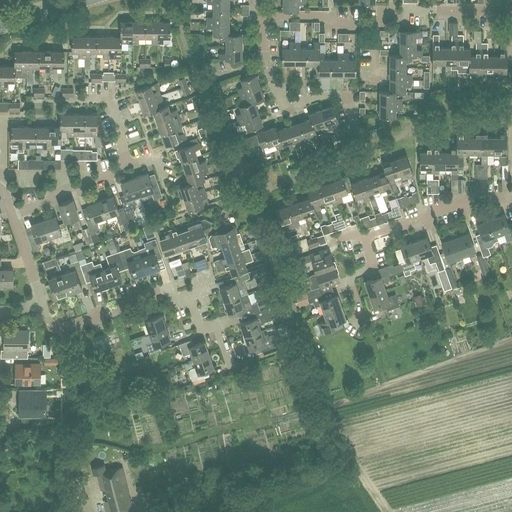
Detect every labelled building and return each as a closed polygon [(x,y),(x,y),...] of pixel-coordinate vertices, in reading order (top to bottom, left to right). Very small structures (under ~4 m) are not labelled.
[(229,10),(229,0),(207,0),(207,3),(213,3),(213,10),(229,10)] [(305,3),(305,0),(283,0),(283,11),(299,11),(299,3),(305,3)] [(478,13),(486,10),(484,3),(476,6),(478,13)] [(229,23),(229,10),(213,10),(213,17),(207,17),(207,22),(229,23)] [(133,44),(133,22),(121,22),(121,37),(121,44),(133,44)] [(145,38),(145,22),(133,22),(133,44),(138,44),(138,37),(145,38)] [(157,44),(158,22),(145,22),(145,38),(152,38),(152,44),(157,44)] [(158,22),(157,44),(163,44),(163,38),(170,38),(170,22),(158,22)] [(229,23),(207,22),(207,28),(213,28),(213,35),(220,35),(229,35),(229,34),(229,23)] [(457,67),(457,35),(457,23),(449,23),(449,33),(452,35),(452,48),(445,48),(445,64),(451,64),(451,69),(457,69),(457,67)] [(400,44),(416,44),(416,37),(422,37),(422,31),(400,31),(400,44)] [(242,41),(242,35),(242,34),(240,34),(229,34),(229,35),(220,35),(220,40),(226,40),(226,47),(242,47),(242,41)] [(445,64),(445,48),(439,48),(439,35),(433,35),(433,67),(437,67),(437,64),(445,64)] [(470,56),(470,48),(463,48),(463,35),(457,35),(457,67),(461,67),(461,64),(469,64),(470,64),(470,56)] [(84,58),(84,36),(72,36),(72,52),(79,52),(79,58),(84,58)] [(96,52),(96,37),(84,36),(84,58),(90,58),(90,52),(96,52)] [(108,59),(109,37),(96,37),(96,52),(104,52),(104,59),(108,59)] [(121,37),(109,37),(108,59),(114,59),(114,58),(121,58),(121,44),(121,37)] [(294,64),(295,43),(289,43),(289,49),(282,49),(282,64),(294,64)] [(307,65),(307,49),(300,49),(300,43),(295,43),(294,64),(307,65)] [(319,65),(319,43),(314,43),(314,49),(307,49),(307,65),(319,65)] [(331,76),(331,60),(324,60),(325,54),(319,54),(319,43),(319,65),(318,76),(331,76)] [(478,75),(481,75),(481,43),(476,43),(476,56),(470,56),(470,64),(469,64),(469,72),(478,72),(478,75)] [(494,72),(494,56),(488,56),(487,43),(481,43),(481,75),(482,80),(488,80),(488,72),(494,72)] [(494,56),(494,72),(502,72),(502,75),(506,75),(506,43),(500,43),(500,56),(494,56)] [(400,56),(412,56),(421,56),(422,56),(422,51),(416,51),(416,44),(400,44),(400,55),(400,56)] [(241,60),(242,47),(226,47),(226,54),(219,54),(219,59),(241,60)] [(27,73),(27,51),(15,51),(14,66),(14,77),(26,77),(26,73),(27,73)] [(39,67),(39,51),(27,51),(27,73),(32,73),(32,67),(39,67)] [(51,73),(51,51),(39,51),(39,67),(46,67),(46,73),(51,73)] [(51,51),(51,73),(56,73),(56,67),(64,67),(64,51),(51,51)] [(343,76),(343,54),(338,54),(338,60),(331,60),(331,76),(343,76)] [(343,54),(343,76),(356,76),(356,60),(349,60),(349,54),(343,54)] [(390,68),(405,68),(405,61),(412,61),(412,56),(400,56),(400,55),(390,55),(390,56),(390,68)] [(14,82),(14,77),(14,66),(2,66),(2,88),(8,88),(8,82),(14,82)] [(405,75),(405,68),(390,68),(390,80),(412,80),(412,75),(405,75)] [(239,94),(260,87),(256,75),(241,80),(243,87),(237,89),(239,94)] [(412,85),(412,80),(390,80),(390,92),(405,92),(405,85),(412,85)] [(139,103),(160,95),(156,84),(135,91),(139,103)] [(239,107),(264,98),(260,87),(239,94),(241,99),(246,97),(249,103),(239,106),(239,107)] [(405,93),(405,92),(390,92),(379,92),(379,104),(401,104),(401,99),(395,99),(395,93),(405,93)] [(158,109),(164,107),(160,95),(139,103),(144,115),(153,111),(158,109)] [(238,120),(258,113),(254,102),(264,99),(264,98),(239,107),(242,113),(236,115),(238,120)] [(14,112),(14,104),(9,103),(2,103),(2,112),(8,112),(8,110),(9,110),(9,112),(14,112)] [(401,110),(401,104),(379,104),(380,117),(395,117),(395,110),(401,110)] [(157,122),(177,115),(176,110),(170,112),(168,105),(164,107),(158,109),(153,111),(157,122)] [(319,110),(326,131),(333,129),(331,123),(337,121),(332,106),(319,110)] [(323,132),(326,131),(319,110),(308,114),(310,119),(316,140),(318,139),(317,135),(314,129),(321,126),(323,132)] [(258,113),(238,120),(239,125),(245,123),(248,130),(262,125),(258,113)] [(72,137),(73,114),(60,114),(60,128),(60,130),(61,130),(67,130),(67,137),(72,137)] [(85,130),(85,115),(73,114),(72,137),(78,137),(78,130),(85,130)] [(85,115),(85,130),(91,130),(91,137),(97,137),(97,115),(85,115)] [(161,134),(182,127),(179,120),(177,115),(157,122),(161,134)] [(314,140),(316,140),(310,119),(296,124),(301,139),(311,135),(313,141),(314,140)] [(298,140),(301,139),(296,124),(283,128),(290,149),(300,145),(298,140)] [(205,136),(210,134),(207,126),(202,128),(198,130),(200,138),(205,136)] [(24,149),(24,127),(11,127),(11,143),(19,143),(19,149),(24,149)] [(36,143),(36,127),(24,127),(24,149),(29,149),(29,143),(36,143)] [(48,149),(48,127),(36,127),(36,143),(42,143),(42,149),(48,149)] [(60,128),(48,127),(48,149),(53,149),(53,143),(61,143),(61,130),(60,130),(60,128)] [(184,133),(182,127),(161,134),(165,146),(186,138),(184,133)] [(290,149),(283,128),(276,131),(275,127),(269,129),(275,144),(277,149),(282,148),(282,145),(288,143),(290,149)] [(262,148),(275,144),(269,129),(256,133),(262,148)] [(469,153),(469,137),(463,137),(463,132),(457,132),(457,147),(457,156),(458,156),(458,167),(463,167),(463,153),(469,153)] [(478,156),(481,156),(482,156),(482,132),(476,132),(476,137),(469,137),(469,153),(478,153),(478,156)] [(494,153),(494,137),(487,137),(487,132),(482,132),(482,156),(482,165),(482,179),(487,179),(487,165),(487,153),(494,153)] [(494,137),(494,153),(499,153),(499,163),(502,166),(502,179),(508,179),(508,165),(506,165),(506,159),(506,132),(500,132),(500,137),(494,137)] [(325,148),(324,146),(325,145),(321,134),(317,135),(318,139),(322,150),(325,148)] [(249,147),(258,144),(255,136),(246,139),(249,147)] [(333,145),(334,150),(342,148),(340,142),(338,143),(336,136),(331,138),(333,145)] [(317,151),(313,152),(315,157),(323,154),(322,150),(318,139),(316,140),(314,140),(317,151)] [(180,157),(182,162),(186,160),(196,156),(194,150),(200,148),(198,143),(177,150),(178,150),(175,151),(177,158),(180,157)] [(327,153),(334,150),(333,145),(325,148),(327,153)] [(426,174),(433,174),(433,146),(427,146),(427,152),(420,152),(420,168),(426,168),(426,174)] [(445,168),(445,152),(439,152),(439,146),(433,146),(433,174),(439,174),(439,168),(445,168)] [(67,160),(72,160),(72,152),(72,147),(66,147),(66,149),(61,149),(61,160),(67,160)] [(457,147),(451,147),(451,152),(445,152),(445,168),(451,168),(450,174),(457,174),(457,171),(458,171),(458,167),(458,156),(457,156),(457,147)] [(78,161),(85,161),(85,151),(85,150),(78,150),(78,152),(72,152),(72,160),(78,161)] [(85,161),(97,161),(97,152),(92,152),(92,150),(85,150),(85,151),(85,161)] [(292,165),(308,160),(306,154),(290,160),(292,165)] [(394,160),(399,174),(406,172),(408,178),(414,176),(406,155),(394,160)] [(186,173),(206,166),(204,161),(198,163),(196,156),(186,160),(182,162),(186,173)] [(279,165),(288,163),(286,157),(278,160),(279,165)] [(36,169),(36,160),(29,160),(29,161),(23,161),(23,169),(36,169)] [(48,169),(48,161),(43,161),(43,160),(36,160),(36,169),(48,169)] [(60,160),(55,160),(55,161),(48,161),(48,169),(60,169),(60,160)] [(393,177),(399,174),(394,160),(382,164),(385,171),(386,171),(390,184),(391,184),(393,192),(397,191),(395,183),(393,177)] [(195,183),(201,181),(204,180),(202,173),(208,171),(206,166),(186,173),(190,184),(190,185),(195,183)] [(380,193),(386,191),(388,194),(393,192),(391,184),(390,184),(386,171),(385,171),(374,175),(380,192),(380,193)] [(134,179),(140,196),(151,192),(154,201),(162,198),(157,184),(151,186),(147,174),(134,179)] [(380,192),(374,175),(363,179),(370,200),(375,198),(374,194),(380,192)] [(331,182),(338,203),(343,201),(341,195),(347,193),(342,178),(331,182)] [(132,198),(140,196),(134,179),(121,183),(125,195),(119,197),(123,208),(128,222),(134,220),(132,213),(136,208),(132,198)] [(365,202),(370,200),(363,179),(351,183),(356,198),(363,196),(365,202)] [(201,181),(195,183),(190,185),(190,184),(180,188),(184,200),(205,192),(203,187),(201,181)] [(333,205),(338,203),(331,182),(319,186),(324,201),(331,199),(333,205)] [(318,203),(324,201),(319,186),(307,190),(310,198),(315,211),(320,209),(318,203)] [(205,192),(184,200),(188,211),(209,204),(207,197),(205,192)] [(419,202),(417,192),(412,194),(413,195),(408,197),(411,205),(415,203),(419,202)] [(406,207),(411,205),(408,197),(407,197),(406,194),(404,195),(405,196),(397,199),(401,208),(406,207)] [(128,222),(123,208),(118,210),(113,197),(100,201),(105,217),(115,214),(119,225),(122,224),(125,232),(131,230),(128,222)] [(318,218),(315,211),(310,198),(299,202),(304,216),(311,214),(313,220),(318,218)] [(81,227),(72,200),(59,205),(65,222),(71,219),(75,229),(81,227)] [(88,228),(93,242),(93,243),(99,241),(96,233),(99,232),(95,221),(105,217),(100,201),(87,206),(91,219),(86,221),(88,228)] [(304,216),(299,202),(287,206),(295,226),(306,222),(304,216)] [(283,231),(295,226),(287,206),(276,210),(281,225),(283,231)] [(387,213),(390,221),(402,216),(398,206),(391,208),(392,211),(387,213)] [(390,221),(387,213),(382,214),(381,212),(375,214),(378,225),(390,221)] [(457,212),(448,215),(451,224),(460,221),(457,212)] [(364,230),(378,225),(375,214),(374,215),(376,218),(370,219),(369,216),(360,219),(361,222),(364,230)] [(491,219),(497,235),(504,232),(507,241),(511,239),(511,222),(508,224),(504,215),(491,219)] [(43,221),(49,237),(55,235),(58,244),(64,242),(71,239),(66,226),(60,228),(56,216),(43,221)] [(207,240),(205,237),(211,225),(210,225),(212,222),(205,219),(202,220),(202,221),(199,220),(193,222),(201,245),(202,249),(207,248),(204,241),(207,240)] [(497,235),(491,219),(478,224),(481,233),(475,235),(482,255),(483,257),(491,255),(488,248),(493,246),(492,243),(499,241),(497,235)] [(37,242),(49,237),(43,221),(31,225),(35,236),(28,239),(33,252),(40,250),(37,242)] [(210,243),(237,233),(235,227),(224,221),(219,232),(210,235),(209,238),(210,243)] [(189,246),(194,244),(195,247),(201,245),(193,222),(187,224),(189,229),(183,231),(189,246)] [(330,233),(335,231),(332,223),(327,225),(325,225),(320,226),(323,235),(317,237),(319,245),(326,243),(324,235),(330,233)] [(86,244),(93,242),(88,228),(81,230),(86,244)] [(189,246),(183,231),(177,233),(175,228),(170,230),(178,253),(183,251),(184,253),(190,251),(189,246)] [(178,253),(170,230),(164,232),(166,237),(160,239),(165,255),(171,253),(172,255),(174,254),(178,253)] [(256,240),(265,237),(262,230),(253,233),(256,240)] [(224,251),(239,246),(243,244),(239,233),(237,233),(210,243),(212,248),(222,245),(224,251)] [(455,238),(461,256),(468,254),(469,258),(476,255),(468,233),(455,238)] [(447,276),(445,269),(436,245),(431,247),(427,237),(414,242),(420,257),(427,255),(430,264),(436,262),(441,278),(447,276)] [(455,258),(461,256),(455,238),(442,243),(450,265),(456,263),(455,258)] [(156,259),(162,257),(155,239),(144,243),(145,247),(138,250),(146,273),(159,268),(156,259)] [(413,260),(420,257),(414,242),(401,246),(406,262),(401,264),(403,270),(405,276),(411,274),(410,271),(416,269),(413,260)] [(216,267),(251,254),(249,249),(241,251),(239,246),(224,251),(226,257),(214,261),(216,267)] [(146,273),(138,250),(134,252),(131,250),(130,248),(118,252),(124,270),(130,268),(133,277),(146,273)] [(316,252),(295,259),(295,260),(297,265),(312,260),(317,273),(335,267),(330,254),(324,256),(322,250),(316,252)] [(118,272),(124,270),(118,252),(106,256),(110,268),(103,270),(108,286),(122,281),(118,272)] [(85,279),(80,265),(78,261),(75,253),(71,254),(74,262),(68,264),(71,272),(62,275),(69,294),(82,289),(79,280),(85,279)] [(251,254),(216,267),(217,272),(230,268),(232,274),(247,269),(245,263),(253,260),(251,254)] [(483,257),(482,255),(477,257),(483,276),(489,274),(483,257)] [(55,258),(51,259),(43,262),(45,269),(58,264),(55,258)] [(201,260),(204,270),(209,269),(206,258),(201,260)] [(0,284),(13,285),(13,270),(1,270),(1,259),(0,259),(0,284)] [(108,286),(103,270),(100,263),(94,266),(92,261),(80,265),(85,279),(86,283),(92,281),(95,291),(108,286)] [(182,264),(184,270),(186,277),(191,275),(189,268),(191,267),(189,262),(182,264)] [(177,272),(184,270),(182,264),(175,267),(177,272)] [(391,274),(403,270),(401,264),(389,268),(391,274)] [(311,290),(306,292),(309,298),(322,293),(320,287),(321,287),(321,286),(330,282),(339,279),(335,267),(317,273),(311,275),(311,276),(315,289),(311,290)] [(445,269),(447,276),(452,288),(458,286),(451,267),(445,269)] [(224,302),(241,296),(238,289),(245,286),(243,280),(250,278),(248,272),(226,280),(228,285),(220,288),(224,302)] [(369,296),(386,290),(383,283),(391,280),(389,274),(365,283),(369,296)] [(56,298),(69,294),(62,275),(49,279),(56,298)] [(386,290),(369,296),(374,309),(386,305),(388,310),(400,306),(396,294),(388,297),(386,290)] [(257,302),(252,304),(248,293),(241,296),(224,302),(229,315),(240,311),(242,317),(248,315),(260,310),(257,302)] [(309,298),(307,298),(309,304),(313,302),(315,307),(321,305),(324,314),(342,307),(338,295),(335,296),(326,299),(323,293),(322,293),(309,298)] [(173,310),(174,301),(166,300),(165,310),(173,310)] [(327,321),(318,324),(318,325),(322,335),(325,334),(336,330),(335,328),(343,325),(341,321),(346,320),(346,319),(342,307),(324,314),(327,321)] [(261,331),(259,324),(271,320),(267,308),(260,310),(248,315),(250,320),(241,323),(245,337),(261,331)] [(149,334),(166,328),(162,315),(150,319),(148,313),(136,317),(140,327),(146,325),(149,334)] [(166,328),(149,334),(152,342),(146,345),(149,355),(162,351),(159,344),(171,340),(166,328)] [(27,358),(28,330),(4,330),(4,350),(11,350),(11,358),(27,358)] [(250,350),(260,346),(262,352),(277,347),(272,335),(268,336),(267,335),(265,335),(263,330),(261,331),(245,337),(243,337),(246,344),(248,344),(250,350)] [(193,361),(209,355),(205,342),(194,346),(192,340),(179,345),(183,356),(191,353),(193,361)] [(209,355),(193,361),(196,368),(188,371),(193,382),(205,378),(203,372),(214,368),(209,355)] [(39,384),(40,364),(30,364),(30,365),(16,365),(15,384),(39,384)] [(44,415),(44,392),(19,392),(19,398),(21,398),(21,414),(44,415)] [(124,462),(132,460),(130,453),(122,455),(124,462)] [(106,472),(104,465),(92,468),(94,475),(97,474),(106,511),(120,511),(131,509),(122,468),(106,472)]
